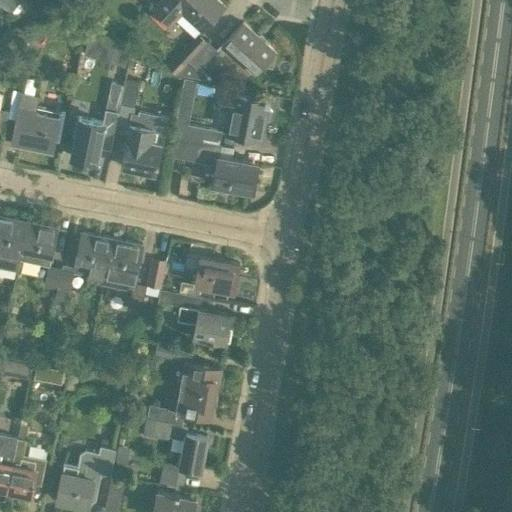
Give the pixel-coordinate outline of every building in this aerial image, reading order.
[(19,0),(0,0),(13,9),(19,0)] [(226,3),(221,0),(159,0),(151,9),(170,25),(182,12),(202,30),(226,3)] [(276,51),(243,20),(222,43),(255,73),(263,65),(273,66),(276,51)] [(188,62),(208,41),(197,32),(175,56),(173,54),(164,64),(175,73),(176,74),(188,61),(188,62)] [(217,49),(208,41),(188,62),(188,61),(176,74),(206,79),(207,74),(200,68),(217,49)] [(110,60),(125,64),(129,50),(115,44),(110,60)] [(120,103),(122,89),(123,83),(111,81),(105,109),(118,111),(120,103)] [(134,105),(137,92),(122,89),(120,103),(118,111),(114,130),(115,130),(128,132),(122,165),(157,171),(160,158),(158,158),(161,141),(151,139),(155,117),(133,113),(134,105)] [(38,95),(21,93),(12,142),(53,151),(61,111),(36,107),(38,95)] [(234,95),(222,93),(220,107),(230,109),(227,132),(263,139),(270,100),(234,94),(234,95)] [(105,109),(103,120),(79,116),(71,155),(97,159),(99,147),(111,149),(115,130),(114,130),(118,111),(105,109)] [(176,120),(173,135),(219,144),(222,129),(176,120)] [(222,144),(219,144),(173,135),(169,153),(193,158),(217,162),(213,183),(253,190),(258,162),(220,155),(222,144)] [(28,218),(0,212),(0,265),(16,269),(19,256),(20,257),(28,218)] [(57,224),(28,218),(20,257),(50,263),(57,224)] [(102,288),(103,286),(113,235),(82,229),(74,266),(63,264),(63,268),(62,268),(58,286),(57,286),(56,292),(52,312),(65,315),(71,289),(70,289),(73,272),(80,273),(83,270),(88,271),(85,284),(102,288)] [(134,282),(137,271),(143,241),(113,235),(103,286),(132,292),(134,282)] [(240,261),(187,252),(185,265),(198,267),(195,282),(234,289),(240,261)] [(166,259),(152,257),(147,284),(161,286),(166,259)] [(44,289),(56,292),(57,286),(58,286),(62,268),(49,265),(44,289)] [(132,292),(129,307),(140,309),(145,285),(134,282),(132,292)] [(178,317),(197,320),(195,335),(225,341),(230,313),(199,307),(201,295),(161,287),(158,300),(181,303),(178,317)] [(155,353),(184,358),(180,384),(216,391),(216,387),(219,388),(220,377),(218,377),(220,364),(191,359),(193,348),(157,341),(155,353)] [(6,357),(3,372),(27,376),(30,362),(6,357)] [(37,363),(34,376),(47,378),(50,365),(37,363)] [(216,391),(180,384),(178,397),(170,396),(168,406),(149,403),(147,416),(183,423),(185,412),(211,416),(213,404),(216,404),(217,394),(215,393),(216,391)] [(182,425),(183,423),(147,416),(146,416),(143,432),(169,437),(169,436),(184,438),(180,462),(163,460),(159,482),(183,486),(185,473),(178,471),(180,465),(202,469),(206,444),(209,444),(210,436),(208,435),(187,431),(188,426),(182,425)] [(18,435),(16,442),(10,473),(7,489),(31,494),(34,482),(42,483),(47,457),(24,452),(27,438),(30,424),(21,422),(18,435)] [(0,487),(7,489),(10,473),(16,442),(18,435),(0,431),(0,487)] [(111,476),(116,447),(100,443),(99,450),(86,448),(81,451),(78,463),(64,460),(56,499),(88,506),(89,502),(91,502),(95,500),(101,474),(111,476)] [(125,478),(111,475),(105,507),(119,510),(125,478)] [(193,511),(196,497),(157,490),(153,511),(193,511)]
